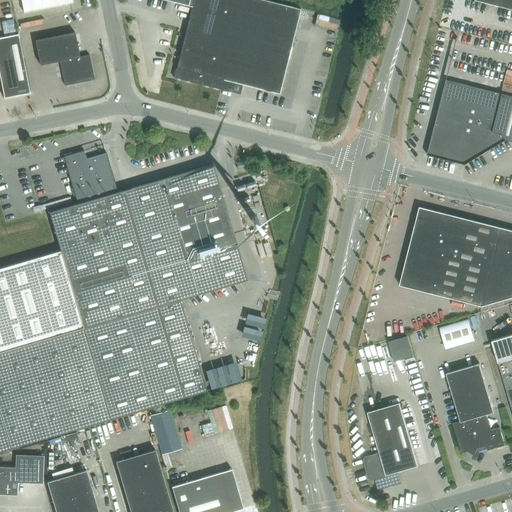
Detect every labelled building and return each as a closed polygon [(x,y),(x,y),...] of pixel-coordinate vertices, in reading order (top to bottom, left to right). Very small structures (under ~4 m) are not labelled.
[(20,0),(23,12),(73,2),(72,0),(20,0)] [(192,0),(191,6),(183,40),(174,77),(230,91),(233,82),(279,93),(300,8),(266,0),(192,0)] [(511,9),(511,0),(474,0),(475,0),(511,9)] [(5,28),(16,26),(14,17),(4,18),(5,28)] [(94,79),(89,54),(79,56),(75,32),(35,40),(40,64),(60,60),(65,85),(94,79)] [(0,76),(4,97),(5,97),(30,92),(18,34),(0,37),(0,76)] [(511,141),(511,95),(446,79),(427,154),(465,164),(505,140),(511,141)] [(60,250),(57,251),(0,267),(0,450),(206,390),(187,326),(185,317),(180,299),(247,279),(218,183),(213,164),(116,191),(105,152),(86,158),(83,150),(64,156),(79,202),(49,212),(60,250)] [(511,229),(419,206),(400,285),(482,306),(511,297),(511,229)] [(440,327),(446,348),(475,340),(469,319),(440,327)] [(245,379),(245,367),(216,376),(201,325),(187,326),(206,390),(245,379)] [(511,334),(492,340),(511,409),(511,334)] [(388,341),(394,361),(413,356),(407,336),(388,341)] [(486,445),(487,449),(487,450),(505,445),(499,427),(491,430),(486,414),(494,412),(480,363),(446,373),(460,421),(453,423),(461,453),(471,450),(475,452),(477,448),(486,445)] [(379,488),(391,485),(400,482),(397,472),(418,466),(399,403),(368,412),(380,453),(366,457),(364,460),(369,477),(372,479),(375,478),(379,488)] [(148,415),(160,455),(181,449),(169,409),(148,415)] [(115,461),(130,511),(173,511),(155,449),(115,461)] [(16,455),(16,467),(16,481),(17,481),(29,482),(30,455),(16,455)] [(30,455),(29,482),(42,482),(42,477),(43,456),(30,455)] [(4,467),(3,494),(16,494),(17,481),(16,481),(16,467),(4,467)] [(232,468),(171,486),(178,511),(230,511),(243,508),(232,468)] [(55,511),(98,511),(86,470),(47,481),(55,511)]
